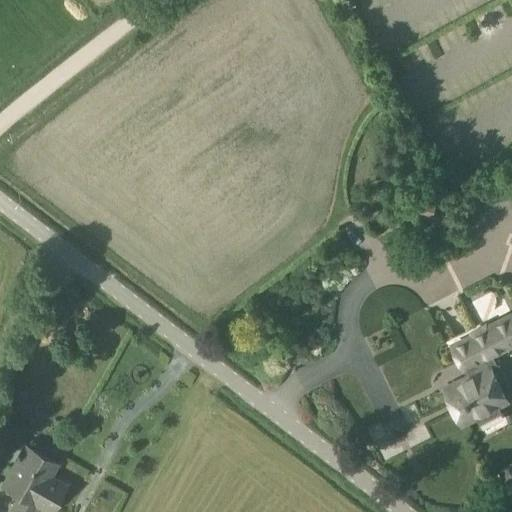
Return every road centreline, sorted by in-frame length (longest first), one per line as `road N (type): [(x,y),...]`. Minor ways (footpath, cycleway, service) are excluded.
road 1 (unclassified): [(403,511),(0,201)]
road 2 (track): [(163,0),(0,129)]
